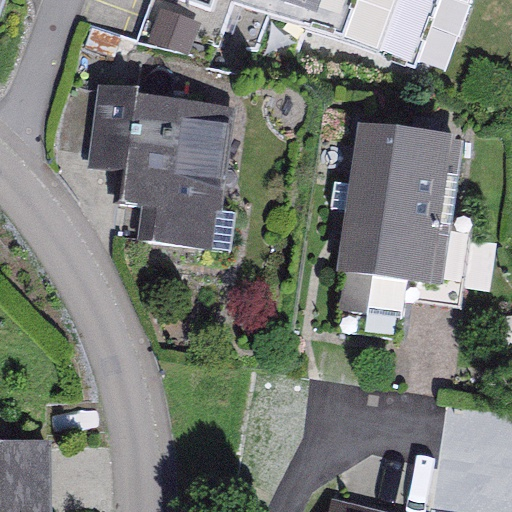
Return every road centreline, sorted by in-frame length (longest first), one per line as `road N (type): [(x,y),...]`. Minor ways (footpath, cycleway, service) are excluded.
road 1 (residential): [(139,511),(111,348),(71,263),(0,171)]
road 2 (residential): [(0,154),(65,0)]
